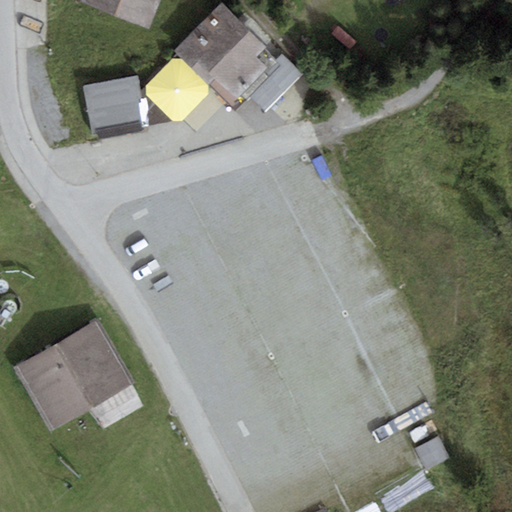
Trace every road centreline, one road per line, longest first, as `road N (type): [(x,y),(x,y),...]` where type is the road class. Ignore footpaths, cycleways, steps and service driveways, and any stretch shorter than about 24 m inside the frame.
road 1 (residential): [(67,208),(138,307),(242,511)]
road 2 (residential): [(67,208),(374,117)]
road 3 (residential): [(0,37),(29,159),(67,208)]
